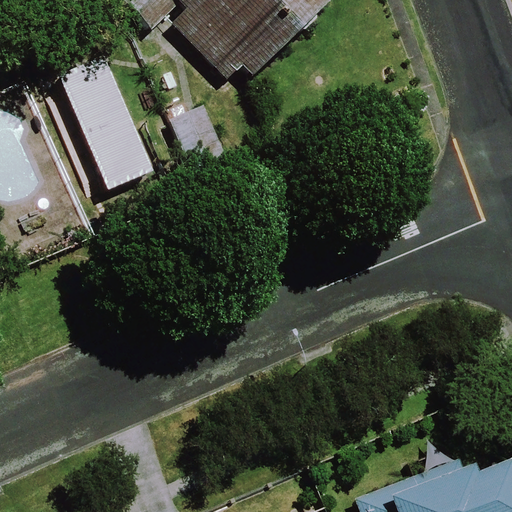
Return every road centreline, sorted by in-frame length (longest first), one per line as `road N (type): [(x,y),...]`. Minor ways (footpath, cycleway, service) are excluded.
road 1 (residential): [(511,208),(0,433)]
road 2 (residential): [(464,0),(511,128)]
